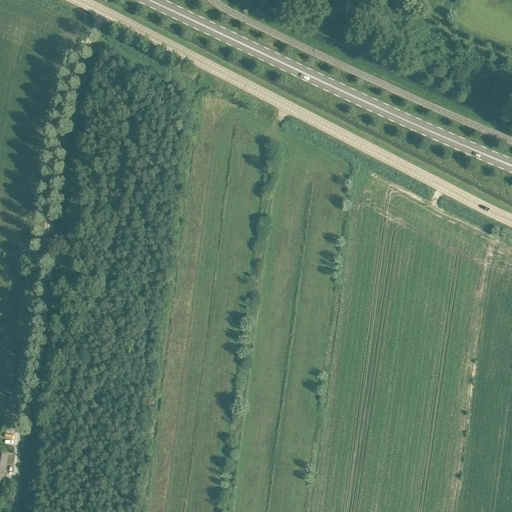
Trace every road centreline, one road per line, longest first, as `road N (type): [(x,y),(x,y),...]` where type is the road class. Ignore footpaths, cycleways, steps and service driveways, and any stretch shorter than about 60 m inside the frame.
road 1 (unclassified): [(511,221),(72,0)]
road 2 (track): [(100,11),(63,112),(13,461)]
road 3 (secondary): [(511,164),(149,0)]
road 4 (track): [(390,0),(511,64)]
